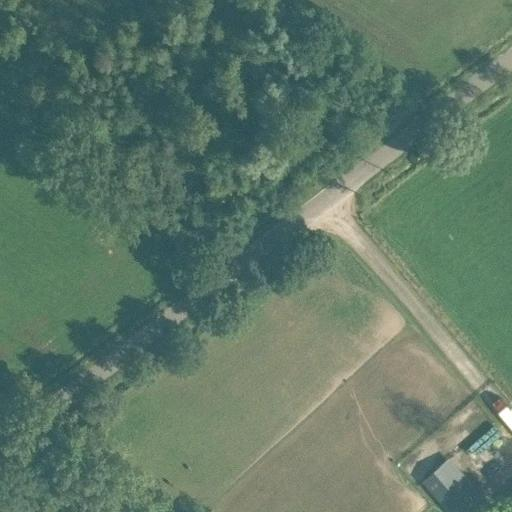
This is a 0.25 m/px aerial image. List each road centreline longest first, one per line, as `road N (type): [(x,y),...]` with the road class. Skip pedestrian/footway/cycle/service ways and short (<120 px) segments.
road 1 (unclassified): [(511,59),(20,432)]
road 2 (track): [(511,419),(324,201)]
road 3 (unclassified): [(129,511),(20,432)]
